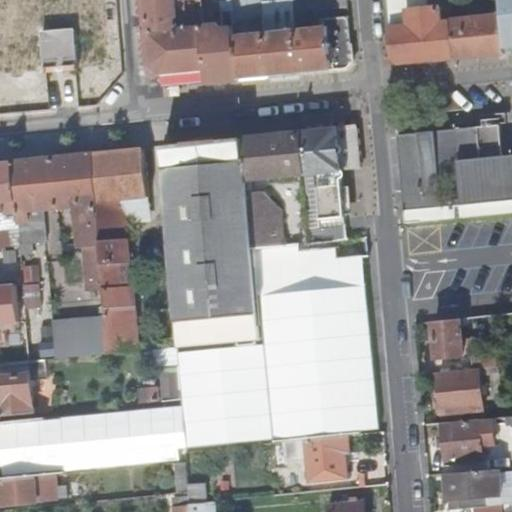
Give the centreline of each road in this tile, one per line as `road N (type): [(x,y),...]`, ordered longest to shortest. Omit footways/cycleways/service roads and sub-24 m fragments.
road 1 (residential): [(407,511),(370,102)]
road 2 (residential): [(124,126),(370,102)]
road 3 (residential): [(370,102),(511,88)]
road 4 (residential): [(124,126),(113,0)]
road 5 (residential): [(0,137),(124,126)]
